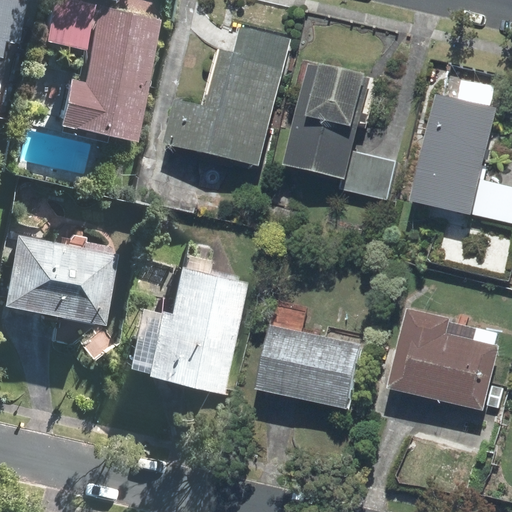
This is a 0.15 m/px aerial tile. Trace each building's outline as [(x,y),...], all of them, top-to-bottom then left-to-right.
[(17,0),(0,0),(0,43),(4,25),(12,27),(17,0)] [(96,0),(53,0),(47,34),(88,42),(96,0)] [(135,133),(158,18),(103,7),(88,84),(69,80),(61,119),(135,133)] [(291,48),(252,40),(248,56),(219,50),(207,108),(186,104),(177,147),(266,166),(291,48)] [(314,105),(305,103),(293,167),(352,178),(370,82),(320,72),(314,105)] [(501,120),(440,107),(419,199),(480,213),(501,120)] [(401,163),(369,155),(360,192),(393,199),(401,163)] [(118,254),(21,235),(9,295),(106,314),(118,254)] [(239,276),(188,264),(178,312),(163,309),(150,367),(215,382),(239,276)] [(367,351),(274,333),(264,386),(357,404),(367,351)] [(506,356),(409,335),(400,379),(497,400),(506,356)]
